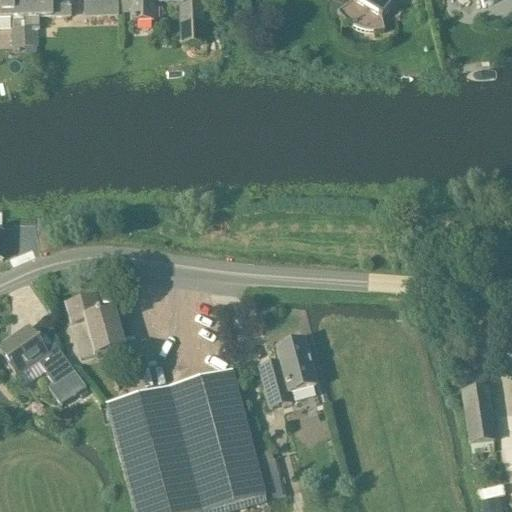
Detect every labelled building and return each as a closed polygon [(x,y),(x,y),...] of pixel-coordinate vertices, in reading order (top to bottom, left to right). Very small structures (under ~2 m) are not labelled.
[(23,22),(22,0),(0,0),(0,22),(13,22),(13,32),(11,32),(12,51),(25,50),(23,22)] [(50,0),(22,0),(23,22),(25,50),(38,50),(37,35),(37,22),(52,21),(52,20),(70,20),(69,0),(51,1),(50,0)] [(83,0),(84,21),(118,20),(117,0),(83,0)] [(119,0),(120,15),(131,15),(131,25),(154,25),(154,5),(182,4),(181,0),(119,0)] [(344,0),(345,2),(350,1),(351,5),(336,16),(340,21),(344,24),(343,29),(346,30),(349,30),(351,29),(355,31),(358,33),(362,34),(365,35),(369,35),(373,35),(376,35),(380,35),(384,34),(381,23),(393,3),(388,0),(344,0)] [(479,0),(482,10),(486,9),(489,8),(492,6),(496,4),(499,2),(501,0),(479,0)] [(178,10),(180,48),(205,47),(203,8),(178,10)] [(113,313),(99,317),(95,298),(63,306),(69,329),(84,325),(94,359),(124,351),(113,313)] [(54,346),(44,353),(29,330),(0,350),(0,355),(16,379),(37,365),(54,389),(74,375),(54,346)] [(259,372),(269,413),(291,407),(288,398),(315,391),(303,346),(275,353),(279,367),(259,372)] [(131,511),(226,511),(266,502),(236,392),(232,374),(105,408),(131,511)] [(496,445),(488,391),(461,395),(469,449),(496,445)] [(88,396),(85,392),(77,397),(80,401),(88,396)]
